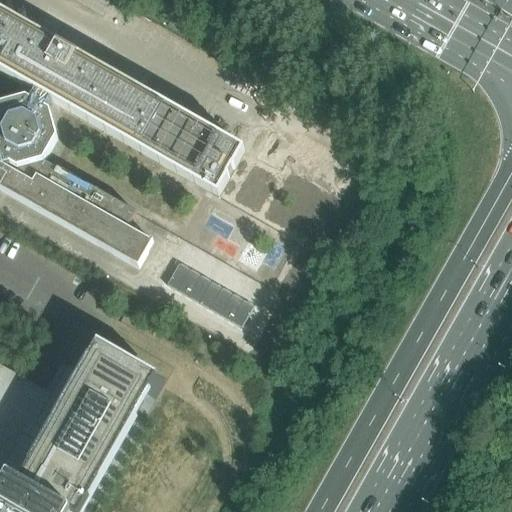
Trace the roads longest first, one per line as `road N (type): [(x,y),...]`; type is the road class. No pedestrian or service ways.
road 1 (trunk): [(511,174),(321,511)]
road 2 (trunk): [(389,511),(511,295)]
road 3 (secondary): [(397,0),(511,64)]
